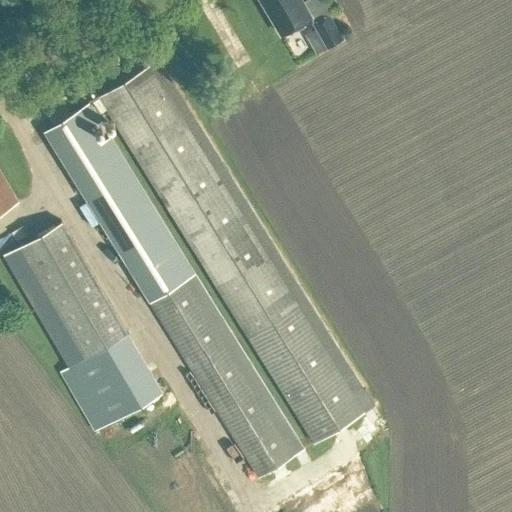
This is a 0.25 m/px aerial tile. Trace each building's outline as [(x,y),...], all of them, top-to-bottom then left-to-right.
[(300,0),(260,0),(280,33),(310,16),(300,0)] [(310,21),(326,47),(343,37),(327,11),(310,21)] [(101,119),(98,113),(106,108),(246,334),(313,442),(363,411),(373,405),(363,389),(158,58),(148,65),(98,96),(78,108),(43,130),(149,300),(191,368),(258,476),(293,453),(304,446),(111,134),(101,140),(91,125),(101,119)] [(0,211),(17,202),(0,172),(0,211)] [(161,390),(61,219),(3,254),(68,365),(59,370),(94,430),(161,390)]
